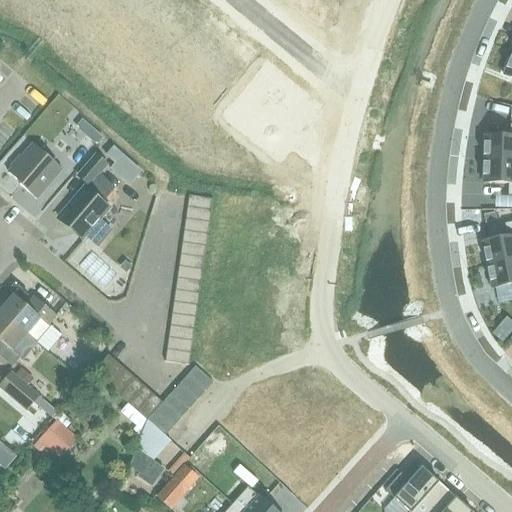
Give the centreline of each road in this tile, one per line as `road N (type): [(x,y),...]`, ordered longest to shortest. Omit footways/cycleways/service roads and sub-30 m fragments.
road 1 (residential): [(511,394),(472,361),(448,300),(436,231),(442,150),(488,0)]
road 2 (residential): [(358,87),(332,208),(320,334),(325,352),(403,421)]
road 3 (residential): [(144,323),(118,322),(29,248),(13,246)]
road 4 (residential): [(358,87),(325,74),(236,0)]
road 5 (residential): [(403,421),(511,511)]
road 6 (residential): [(171,199),(144,323)]
road 7 (residential): [(321,511),(403,421)]
